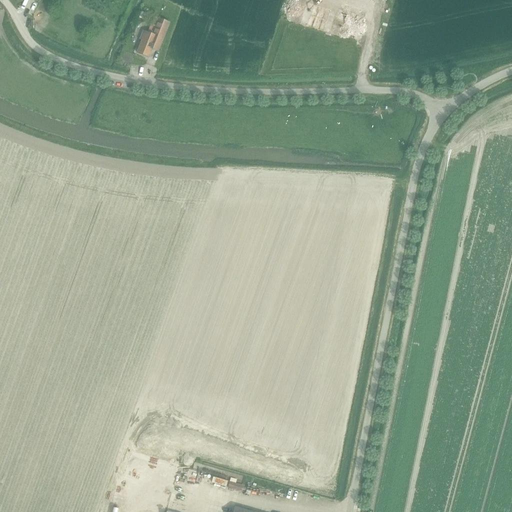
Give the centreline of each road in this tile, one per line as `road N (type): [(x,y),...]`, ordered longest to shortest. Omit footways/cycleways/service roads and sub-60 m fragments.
road 1 (unclassified): [(7,3),(27,38),(52,58),(116,76),(180,87),(392,89),(440,111)]
road 2 (unclassified): [(351,511),(413,173),(440,111)]
